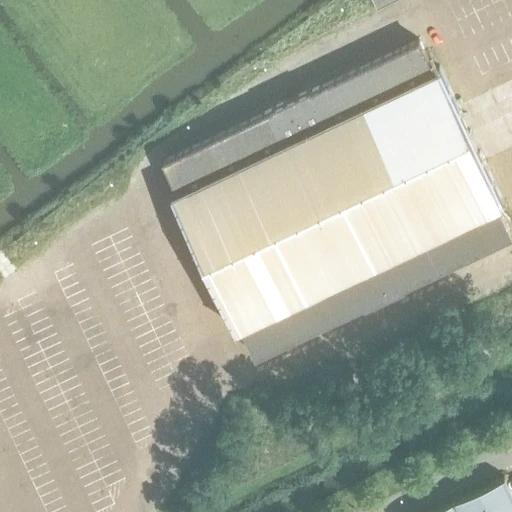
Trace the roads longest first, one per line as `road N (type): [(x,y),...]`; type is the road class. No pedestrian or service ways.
road 1 (unknown): [(131,199),(144,147),(352,44),(443,19)]
road 2 (unknown): [(241,367),(287,362),(511,250)]
